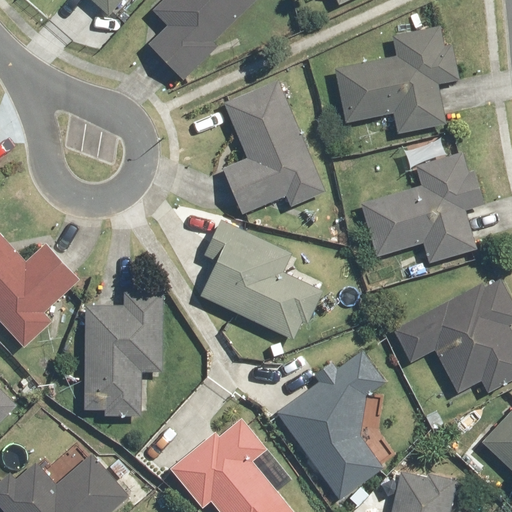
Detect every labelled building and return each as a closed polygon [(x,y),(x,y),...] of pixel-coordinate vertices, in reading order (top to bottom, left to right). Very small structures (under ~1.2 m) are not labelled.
[(94,0),(112,15),(124,0),(94,0)] [(214,42),(227,30),(227,31),(258,0),(164,0),(157,7),(172,21),(148,44),(183,80),(218,46),(214,42)] [(397,55),(335,69),(339,85),(346,122),(394,112),(398,133),(446,124),(439,85),(460,80),(452,44),(445,45),(441,26),(393,35),(397,55)] [(326,192),(278,81),(255,90),(224,103),(248,159),(224,168),(243,214),(286,196),(291,207),(326,192)] [(477,249),(466,209),(484,204),(468,151),(417,165),(423,185),(362,203),(377,257),(425,243),(430,263),(477,249)] [(317,288),(285,272),(294,253),(223,221),(206,256),(218,261),(201,295),(291,340),(317,288)] [(47,244),(28,262),(0,232),(0,320),(25,348),(52,324),(43,314),(80,279),(47,244)] [(511,326),(506,316),(511,312),(511,292),(503,276),(399,327),(416,360),(434,351),(458,391),(478,379),(483,391),(511,376),(511,326)] [(126,291),(126,305),(87,304),(85,405),(142,406),(142,371),(163,371),(165,292),(126,291)] [(319,380),(277,411),(298,441),(299,440),(341,498),(383,467),(360,436),(367,392),(383,381),(362,351),(319,381),(319,380)] [(0,421),(17,404),(0,388),(0,421)] [(202,504),(210,498),(220,511),(292,511),(254,463),(271,449),(240,411),(171,466),(202,504)] [(511,416),(485,444),(511,469),(511,416)] [(56,485),(36,462),(0,494),(0,504),(6,511),(112,511),(129,497),(92,454),(56,485)] [(395,511),(450,511),(458,477),(405,466),(395,511)]
